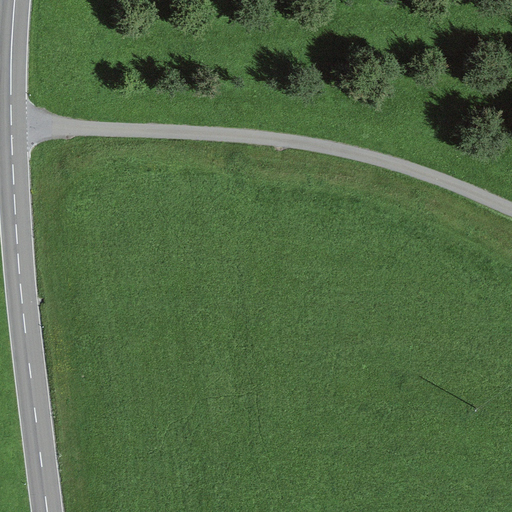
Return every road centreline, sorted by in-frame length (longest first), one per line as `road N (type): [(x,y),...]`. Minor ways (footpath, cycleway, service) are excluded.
road 1 (unclassified): [(511,208),(394,164),(309,144),(212,133),(11,132)]
road 2 (secondary): [(47,511),(11,132)]
road 3 (secondary): [(11,132),(16,0)]
